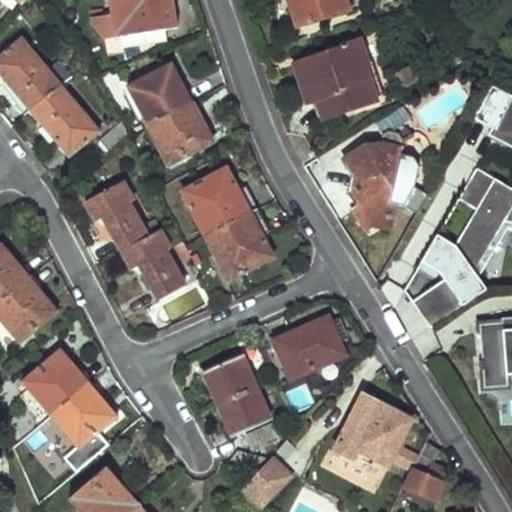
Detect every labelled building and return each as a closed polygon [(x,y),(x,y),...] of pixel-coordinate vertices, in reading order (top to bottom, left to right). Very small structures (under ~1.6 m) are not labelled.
[(111,0),(114,12),(106,14),(94,15),(95,23),(106,37),(117,36),(164,29),(179,27),(175,0),(111,0)] [(288,0),(298,27),(350,9),(346,0),(288,0)] [(0,56),(0,74),(31,111),(62,84),(49,69),(22,37),(0,56)] [(297,77),(303,95),(313,93),(321,111),(372,94),(361,62),(365,61),(356,37),(338,43),(338,45),(296,59),(300,75),(297,77)] [(361,62),(372,94),(379,92),(368,60),(365,61),(361,62)] [(69,78),(56,62),(49,69),(62,84),(69,78)] [(129,94),(148,129),(193,105),(204,99),(197,87),(188,91),(175,69),(129,94)] [(62,84),(31,111),(72,158),(102,131),(62,84)] [(511,95),(491,85),(473,119),(492,128),(488,136),(511,148),(511,95)] [(148,129),(170,169),(216,146),(193,105),(148,129)] [(372,219),(386,223),(392,197),(389,196),(394,177),(410,181),(416,161),(395,128),(385,126),(379,129),(376,144),(360,140),(341,152),(349,164),(347,172),(361,176),(359,183),(360,184),(359,189),(357,197),(346,204),(360,226),(372,219)] [(125,127),(104,145),(112,154),(131,139),(125,127)] [(455,245),(437,235),(421,263),(441,274),(445,280),(411,302),(430,329),(487,291),(475,273),(505,223),(511,224),(511,188),(476,168),(457,200),(475,210),(455,245)] [(184,194),(207,238),(260,210),(248,189),(240,193),(228,171),(184,194)] [(361,176),(347,172),(345,178),(348,182),(351,186),(359,189),(360,184),(359,183),(361,176)] [(106,217),(125,252),(150,239),(131,203),(136,200),(125,181),(87,202),(98,221),(106,217)] [(207,238),(231,281),(275,258),(262,235),(271,230),(260,210),(207,238)] [(125,252),(135,270),(142,267),(162,301),(187,287),(169,251),(173,249),(165,231),(150,239),(125,252)] [(0,248),(0,303),(33,277),(6,243),(0,248)] [(180,248),(189,267),(196,263),(188,248),(186,245),(180,248)] [(33,277),(0,303),(0,316),(20,344),(61,313),(33,277)] [(504,323),(479,325),(484,390),(509,388),(508,377),(511,376),(511,317),(503,319),(504,323)] [(277,343),(292,380),(346,356),(332,319),(277,343)] [(25,383),(45,407),(33,418),(42,427),(54,417),(91,383),(64,349),(25,383)] [(206,373),(220,405),(257,390),(243,357),(206,373)] [(91,383),(54,417),(82,450),(120,416),(91,383)] [(220,405),(233,436),(270,420),(257,390),(220,405)] [(366,398),(336,453),(351,462),(357,450),(390,468),(414,423),(366,398)] [(248,435),(254,449),(278,440),(272,425),(248,435)] [(85,465),(108,446),(101,438),(78,456),(85,465)] [(415,471),(408,485),(438,500),(452,473),(436,465),(442,451),(430,444),(422,458),(415,471)] [(241,452),(231,464),(254,474),(268,460),(241,452)] [(411,452),(404,465),(415,471),(422,458),(411,452)] [(272,461),(246,489),(265,506),(294,475),(275,458),(272,461)] [(71,502),(79,511),(132,511),(139,506),(107,469),(71,502)]
